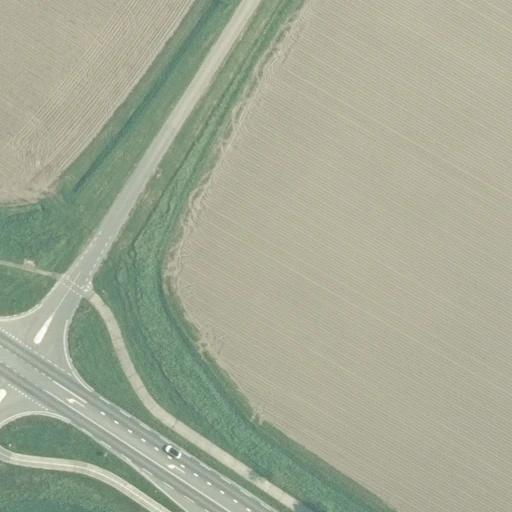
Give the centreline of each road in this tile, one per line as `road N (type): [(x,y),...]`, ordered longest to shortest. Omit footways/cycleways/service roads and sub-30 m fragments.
road 1 (unclassified): [(19,366),(250,0)]
road 2 (primary): [(241,511),(19,366)]
